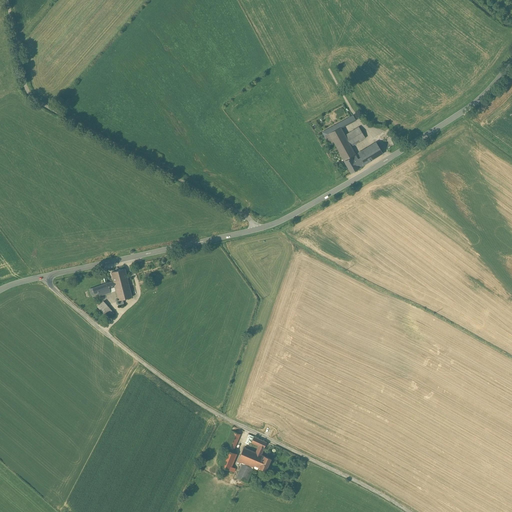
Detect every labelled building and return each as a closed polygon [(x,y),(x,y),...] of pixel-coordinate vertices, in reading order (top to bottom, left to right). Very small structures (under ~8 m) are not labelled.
[(352,116),(328,130),(352,173),(363,166),(356,154),(352,146),(365,139),(359,127),(345,134),(343,130),(356,122),(352,116)] [(377,142),(356,154),(363,166),(384,154),(377,142)] [(126,270),(111,273),(112,279),(92,287),(96,297),(115,290),(118,302),(134,298),(126,270)] [(103,302),(98,308),(109,318),(114,313),(103,302)] [(241,435),(233,431),(226,447),(234,450),(241,435)] [(271,458),(242,446),(237,459),(243,462),(255,466),(266,471),(271,458)] [(237,453),(227,449),(219,465),(229,470),(237,453)] [(255,466),(243,462),(237,477),(249,481),(255,466)]
